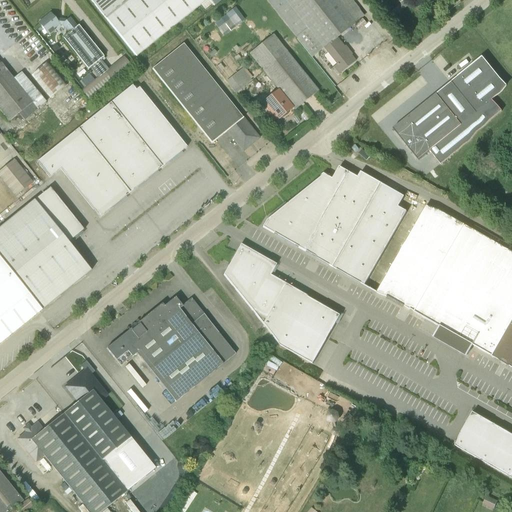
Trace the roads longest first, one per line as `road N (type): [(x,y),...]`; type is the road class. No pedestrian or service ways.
road 1 (unclassified): [(486,0),(0,390)]
road 2 (unknown): [(114,256),(106,234),(111,222),(173,169),(194,159),(215,181)]
road 3 (unknown): [(3,387),(15,404),(12,447),(75,511)]
road 4 (unknown): [(114,256),(215,181)]
